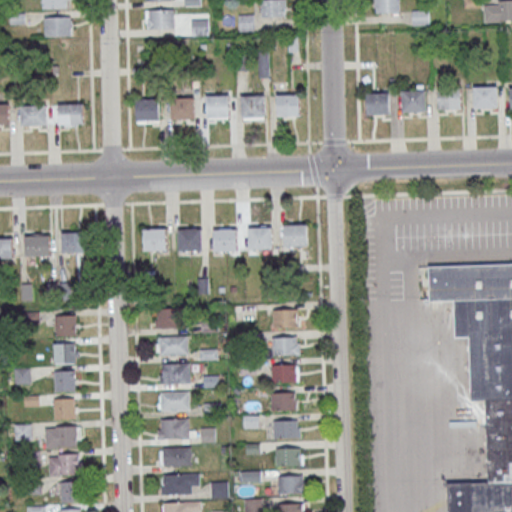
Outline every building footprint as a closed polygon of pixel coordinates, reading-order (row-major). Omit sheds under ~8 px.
[(69,0),(69,8),(42,9),(42,0),(69,0)] [(261,0),(261,16),(287,16),(286,0),(261,0)] [(399,0),(400,11),(377,12),(376,0),(399,0)] [(511,21),(511,0),(485,1),(485,21),(511,21)] [(173,29),(173,9),(146,9),(146,29),(173,29)] [(412,24),(430,24),(430,10),(412,10),(412,24)] [(71,16),(72,36),(45,37),(44,17),(71,16)] [(258,77),(269,77),(269,51),(258,51),(258,77)] [(238,68),(248,68),(248,55),(238,55),(238,68)] [(496,85),(497,106),(474,107),(473,86),(496,85)] [(461,86),(461,107),(439,108),(438,87),(461,86)] [(424,90),(425,110),(402,111),(402,90),(424,90)] [(389,92),(390,113),(367,114),(366,93),(389,92)] [(300,94),(301,114),(276,115),(276,94),(300,94)] [(230,95),(230,116),(206,117),(205,96),(230,95)] [(265,95),(265,116),(241,116),(240,96),(265,95)] [(194,96),(195,117),(170,118),(170,97),(194,96)] [(160,99),(161,120),(136,120),(136,100),(160,99)] [(0,103),(0,123),(11,123),(11,103),(0,103)] [(21,105),(22,124),(49,123),(48,104),(21,105)] [(59,104),(59,124),(84,123),(84,104),(59,104)] [(283,224),(283,247),(307,247),(307,224),(283,224)] [(249,249),(272,249),(272,225),(249,225),(249,249)] [(144,251),(167,251),(167,227),(144,227),(144,251)] [(213,227),(213,250),(238,250),(238,227),(213,227)] [(176,250),(202,250),(202,228),(176,228),(176,250)] [(86,231),(62,231),(62,252),(86,252),(86,231)] [(52,234),(25,234),(25,255),(52,255),(52,234)] [(16,237),(0,237),(0,257),(16,258),(16,237)] [(430,269),(511,265),(511,511),(446,511),(445,482),(487,480),(484,400),(470,401),(467,339),(456,340),(454,294),(431,295),(430,269)] [(158,309),(159,327),(187,327),(186,308),(158,309)] [(273,326),(298,326),(298,308),(273,308),(273,326)] [(54,314),(54,335),(76,334),(76,314),(54,314)] [(159,336),(160,355),(188,354),(187,335),(159,336)] [(299,354),(299,336),(272,336),(272,354),(299,354)] [(54,343),(55,363),(77,363),(76,342),(54,343)] [(161,363),(162,382),(190,381),(189,363),(161,363)] [(297,363),(271,363),(271,381),(297,381),(297,363)] [(15,367),(15,384),(32,384),(32,367),(15,367)] [(54,371),(54,391),(76,391),(76,370),(54,371)] [(161,391),(162,410),(190,409),(189,390),(161,391)] [(296,391),(271,391),(271,409),(296,409),(296,391)] [(54,398),(54,419),(76,418),(76,397),(54,398)] [(161,419),(161,438),(189,437),(189,418),(161,419)] [(301,419),(274,419),(274,437),(301,437),(301,419)] [(33,440),(33,423),(15,423),(15,440),(33,440)] [(55,426),(55,427),(45,427),(45,447),(78,446),(77,425),(55,426)] [(202,428),(202,441),(215,441),(215,428),(202,428)] [(159,447),(159,466),(191,466),(191,447),(159,447)] [(276,465),(302,465),(302,447),(276,447),(276,465)] [(58,453),(58,456),(48,456),(49,475),(81,474),(81,453),(58,453)] [(163,475),(163,493),(191,492),(191,474),(163,475)] [(278,493),(305,493),(305,475),(278,475),(278,493)] [(61,481),(61,502),(83,502),(83,481),(61,481)] [(229,496),(229,481),(211,481),(211,496),(229,496)] [(163,502),(163,511),(191,511),(191,501),(163,502)] [(305,511),(305,502),(278,502),(278,511),(305,511)]
